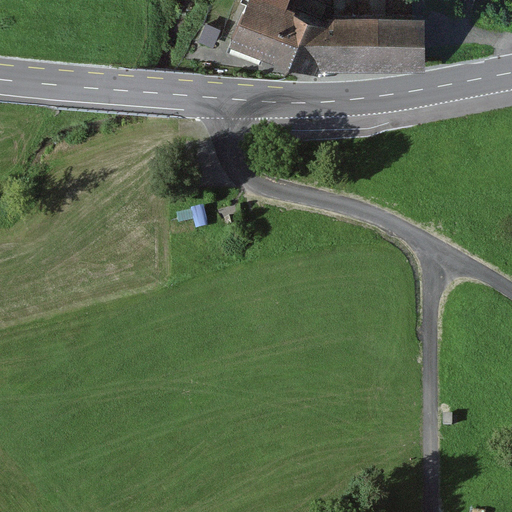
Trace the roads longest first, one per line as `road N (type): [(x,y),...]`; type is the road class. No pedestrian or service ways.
road 1 (unclassified): [(441,250),(372,218),(251,185),(234,166),(234,102)]
road 2 (tertiary): [(234,102),(374,98),(511,73)]
road 3 (unclassified): [(441,250),(428,342),(433,511)]
road 4 (tertiary): [(0,78),(234,102)]
